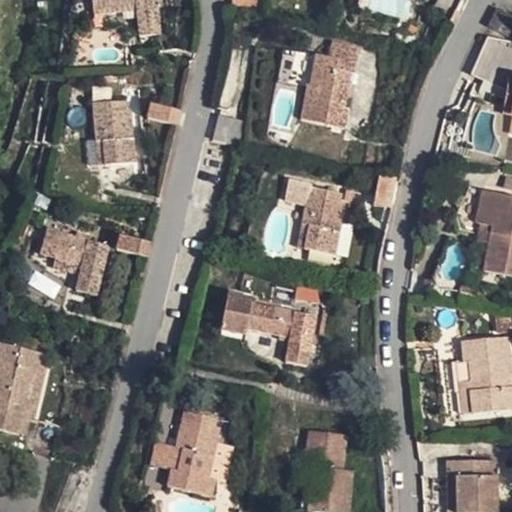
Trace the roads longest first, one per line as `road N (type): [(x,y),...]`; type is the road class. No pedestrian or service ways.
road 1 (unknown): [(104,499),(262,440),(312,201),(317,0)]
road 2 (residential): [(478,0),(436,89),(397,252),(388,323),(413,511)]
road 3 (residential): [(199,0),(202,48),(140,294),(100,511)]
